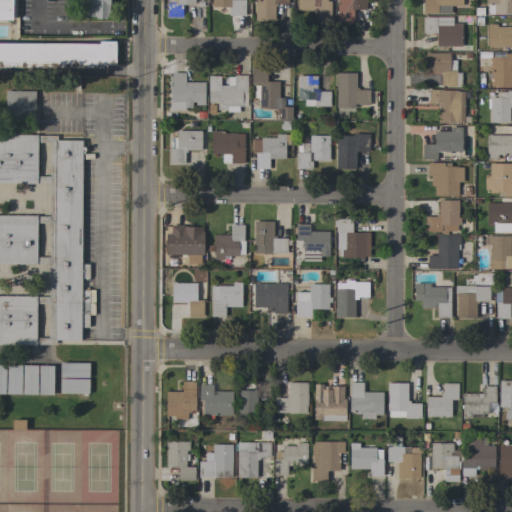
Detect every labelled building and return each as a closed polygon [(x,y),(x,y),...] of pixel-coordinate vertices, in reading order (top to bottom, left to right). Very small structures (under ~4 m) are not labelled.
[(0,0),(12,0),(12,3),(15,3),(15,17),(12,17),(12,20),(0,20),(0,0)] [(109,0),(109,4),(108,16),(106,16),(106,19),(95,19),(95,16),(87,16),(87,0),(109,0)] [(194,0),(194,5),(182,5),(182,16),(166,16),(166,0),(194,0)] [(211,0),(244,0),(244,16),(228,15),(229,7),(211,7),(211,0)] [(254,0),(287,0),(287,4),(276,4),(276,6),(274,6),(274,20),(254,19),(254,0)] [(327,0),(327,1),(330,1),(330,17),(316,17),(316,10),(297,10),(297,0),(327,0)] [(365,0),(365,9),(353,9),(352,23),(336,23),(336,0),(365,0)] [(462,0),(462,5),(447,5),(447,12),(437,12),(437,13),(423,13),(423,0),(462,0)] [(511,14),(487,14),(487,4),(485,4),(485,0),(509,0),(509,1),(511,1),(511,14)] [(436,33),(422,33),(423,17),(452,17),(452,23),(461,23),(461,46),(436,45),(436,33)] [(511,47),(487,47),(487,24),(497,24),(497,26),(511,26),(511,47)] [(0,43),(99,43),(99,41),(115,41),(115,65),(101,65),(101,68),(0,67),(0,43)] [(449,53),(449,60),(456,60),(456,73),(460,73),(460,85),(456,85),(456,86),(440,86),(440,73),(425,73),(425,68),(422,68),(422,58),(425,58),(425,53),(449,53)] [(490,57),(504,57),(504,53),(511,53),(511,67),(510,67),(510,70),(511,70),(511,86),(490,86),(490,57)] [(259,84),(251,84),(251,68),(266,68),(266,81),(278,81),(278,97),(284,97),(283,106),(291,106),(291,120),(279,120),(279,109),(259,108),(259,84)] [(204,105),(195,105),(195,101),(191,101),(191,108),(184,107),(184,112),(169,112),(170,86),(171,86),(171,72),(185,72),(185,82),(187,82),(187,80),(191,80),(191,82),(204,82),(204,105)] [(336,73),(356,73),(356,87),(358,87),(358,89),(369,89),(369,104),(355,104),(355,108),(336,108),(336,73)] [(208,76),(220,76),(220,85),(227,85),(227,77),(233,77),(233,75),(247,75),(247,106),(239,106),(239,112),(226,112),(226,110),(217,110),(217,103),(208,103),(208,76)] [(297,76),(316,76),(316,89),(318,89),(318,91),(330,91),(329,106),(304,106),(304,100),(297,100),(297,76)] [(463,122),(457,122),(457,123),(437,123),(437,103),(428,103),(428,89),(443,90),(458,90),(458,91),(463,91),(463,122)] [(35,91),(34,117),(5,117),(5,91),(35,91)] [(509,122),(489,122),(490,108),(487,108),(487,98),(490,98),(490,97),(496,97),(496,92),(506,92),(506,91),(511,91),(511,105),(511,108),(509,108),(509,122)] [(450,131),(450,126),(461,126),(461,151),(436,151),(436,159),(422,159),(422,144),(434,144),(434,131),(435,131),(450,131)] [(511,135),(511,127),(511,154),(497,154),(497,159),(486,159),(486,134),(511,135)] [(201,130),(201,150),(186,150),(186,152),(184,152),(184,164),(169,164),(169,136),(173,136),(173,131),(176,131),(176,130),(177,130),(177,128),(184,128),(183,130),(201,130)] [(211,131),(220,131),(224,131),(224,133),(243,133),(243,163),(232,163),(232,154),(211,154),(211,131)] [(336,140),(337,140),(337,135),(352,135),(352,133),(369,134),(369,151),(355,151),(355,169),(336,168),(336,140)] [(0,134),(37,135),(57,135),(57,140),(81,140),(81,166),(83,166),(83,179),(82,178),(81,264),(89,264),(88,278),(81,278),(81,289),(89,290),(88,327),(80,327),(80,339),(59,339),(59,345),(0,344),(0,134)] [(285,158),(268,158),(268,169),(255,169),(255,152),(250,152),(250,139),(260,139),(260,137),(276,138),(276,134),(285,134),(285,158)] [(329,160),(311,160),(311,168),(296,168),(296,153),(302,153),(302,143),(304,143),(304,138),(309,138),(309,136),(329,136),(329,160)] [(434,196),(434,186),(430,186),(430,176),(427,176),(427,162),(443,162),(443,163),(450,163),(450,166),(458,166),(458,167),(462,167),(462,182),(458,182),(458,196),(434,196)] [(511,163),(511,179),(509,179),(509,183),(511,183),(511,196),(503,196),(503,193),(489,192),(489,189),(484,189),(484,177),(489,177),(489,163),(511,163)] [(458,200),(457,217),(460,217),(460,225),(457,225),(457,231),(441,231),(424,231),(425,216),(436,216),(436,215),(438,215),(438,200),(458,200)] [(511,203),(511,216),(511,232),(494,232),(494,226),(486,226),(486,202),(511,203)] [(369,256),(364,256),(364,257),(341,257),(341,248),(344,248),(344,232),(335,232),(335,218),(351,218),(351,232),(369,232),(369,256)] [(253,221),(273,221),(273,236),(276,236),(276,238),(287,238),(286,253),(272,253),(253,253),(253,221)] [(302,239),(295,239),(295,224),(309,224),(309,231),(328,231),(328,256),(319,256),(319,252),(303,252),(303,248),(302,239)] [(165,254),(165,246),(163,246),(163,240),(165,240),(165,234),(170,234),(170,225),(183,225),(187,225),(187,227),(202,227),(202,231),(203,231),(203,255),(165,254)] [(214,235),(230,235),(230,225),(243,225),(243,240),(244,240),(244,254),(238,254),(238,256),(223,255),(223,259),(213,259),(214,235)] [(427,268),(427,255),(437,255),(437,235),(460,235),(459,244),(457,244),(457,259),(459,259),(459,265),(457,264),(456,269),(427,268)] [(487,235),(510,236),(510,256),(511,256),(511,268),(489,268),(489,247),(488,247),(488,245),(487,245),(487,244),(487,235)] [(354,317),(335,317),(335,290),(334,290),(335,283),(344,283),(344,278),(361,278),(361,277),(364,277),(364,282),(368,282),(368,297),(357,297),(357,299),(354,299),(354,317)] [(196,283),(196,300),(203,300),(203,316),(188,316),(188,305),(186,305),(186,302),(171,302),(171,282),(196,283)] [(241,307),(225,306),(225,316),(211,316),(211,301),(210,301),(210,286),(216,286),(216,285),(232,286),(232,282),(241,282),(241,307)] [(286,283),(286,313),(273,313),(273,307),(253,307),(253,283),(286,283)] [(295,317),(295,301),(296,301),(296,292),(308,292),(308,283),(328,284),(328,297),(331,297),(331,302),(328,302),(328,309),(311,308),(311,317),(295,317)] [(445,287),(450,287),(450,302),(450,318),(436,318),(436,308),(420,308),(420,301),(414,301),(414,283),(430,283),(430,287),(445,287)] [(473,285),(473,286),(489,286),(489,301),(478,301),(478,303),(476,303),(476,317),(456,317),(456,294),(454,294),(454,286),(473,285)] [(511,307),(509,307),(509,318),(495,318),(495,302),(496,302),(496,290),(501,290),(501,287),(511,287),(511,307)] [(89,363),(89,377),(59,377),(59,362),(89,363)] [(6,364),(21,365),(21,394),(6,394),(6,364)] [(22,365),(37,365),(37,394),(22,394),(22,365)] [(38,365),(53,365),(53,395),(38,395),(38,365)] [(89,379),(88,394),(86,393),(86,395),(83,395),(83,394),(59,393),(59,378),(89,379)] [(511,419),(505,419),(505,410),(508,410),(508,407),(499,407),(499,380),(511,380),(511,419)] [(195,412),(187,412),(187,419),(174,419),(174,416),(165,416),(165,391),(181,391),(181,381),(195,381),(195,412)] [(257,415),(237,415),(237,390),(254,390),(254,381),(270,381),(270,398),(257,398),(257,415)] [(274,397),(286,397),(286,395),(288,395),(288,382),(307,382),(307,406),(306,406),(306,413),(289,413),(274,413),(274,397)] [(382,392),(382,415),(374,415),(374,419),(360,418),(360,414),(354,414),(354,411),(349,411),(349,382),(363,382),(363,392),(382,392)] [(407,401),(410,401),(410,403),(420,403),(420,418),(404,418),(404,417),(386,417),(386,410),(387,410),(387,383),(407,383),(407,401)] [(425,416),(426,396),(440,397),(440,394),(442,394),(442,383),(457,383),(457,399),(451,399),(451,400),(453,400),(453,406),(450,406),(450,417),(425,416)] [(214,415),(214,419),(203,419),(203,415),(202,415),(202,401),(199,401),(199,384),(212,384),(212,391),(232,391),(232,415),(214,415)] [(321,420),(321,419),(313,419),(314,384),(323,384),(323,389),(324,389),(324,386),(329,386),(329,389),(330,389),(330,386),(343,386),(343,399),(345,399),(345,404),(346,404),(346,411),(345,411),(345,421),(321,420)] [(462,393),(481,393),(481,386),(495,386),(495,403),(488,402),(488,414),(471,413),(471,418),(462,418),(462,393)] [(11,429),(12,419),(25,419),(25,429),(11,429)] [(494,469),(478,469),(478,466),(474,466),(474,476),(461,476),(461,462),(459,462),(459,457),(464,457),(464,437),(481,437),(481,445),(494,445),(494,469)] [(166,441),(189,441),(189,450),(186,450),(186,466),(195,466),(195,480),(178,480),(178,466),(165,466),(166,441)] [(344,441),(344,453),(339,453),(339,471),(326,471),(326,481),(311,481),(311,466),(310,466),(310,455),(311,455),(311,444),(313,444),(313,441),(344,441)] [(237,442),(270,442),(270,457),(259,457),(259,459),(257,459),(256,477),(237,477),(237,449),(237,442)] [(297,445),(297,442),(306,442),(307,465),(286,465),(286,475),(273,475),(273,459),(274,459),(274,451),(282,451),(282,445),(285,445),(297,445)] [(349,469),(349,443),(359,443),(359,447),(375,447),(375,449),(382,449),(382,459),(382,475),(369,476),(369,469),(349,469)] [(430,443),(453,443),(453,452),(450,452),(450,456),(457,456),(457,462),(458,462),(458,481),(443,482),(443,468),(430,468),(430,443)] [(232,478),(198,477),(198,461),(204,461),(204,452),(212,452),(212,444),(232,444),(232,478)] [(511,479),(498,479),(498,445),(511,445),(511,479)] [(397,478),(397,462),(386,462),(386,446),(402,446),(402,453),(419,454),(419,461),(420,461),(419,478),(397,478)]
